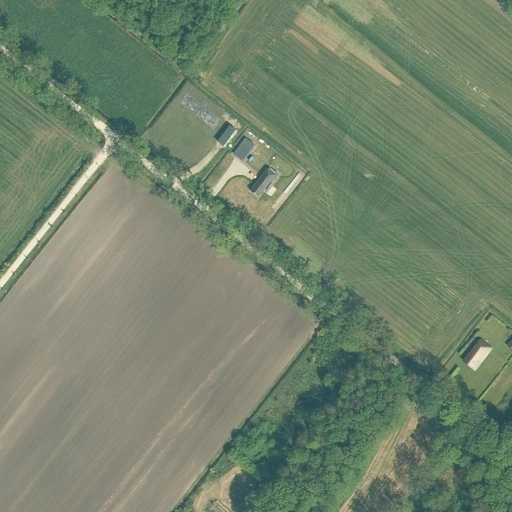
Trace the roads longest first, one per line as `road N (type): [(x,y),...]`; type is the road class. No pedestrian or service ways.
road 1 (track): [(511,454),(115,140)]
road 2 (track): [(115,140),(0,284)]
road 3 (track): [(115,140),(0,47)]
